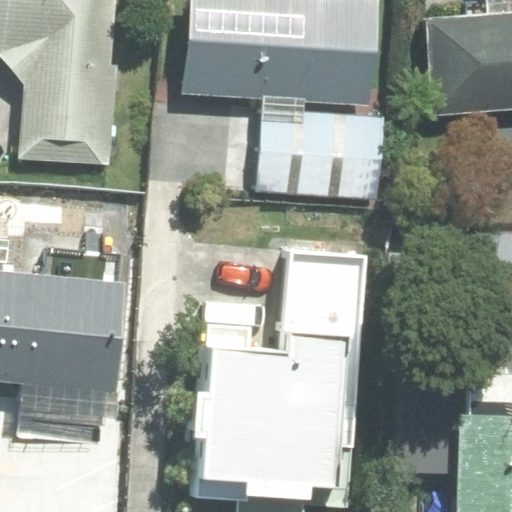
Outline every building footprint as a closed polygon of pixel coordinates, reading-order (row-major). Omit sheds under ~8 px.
[(0,0),(0,50),(21,73),(17,153),(104,156),(112,0),(0,0)] [(183,0),(178,82),(262,86),(255,182),(365,189),(370,107),(301,103),(302,90),(368,94),(373,0),(183,0)] [(511,0),(477,0),(423,3),(428,102),(511,98),(511,122),(480,124),(486,216),(511,214),(511,0)] [(0,256),(0,367),(20,370),(18,392),(107,401),(122,270),(114,268),(117,239),(57,232),(53,263),(0,256)] [(185,412),(195,413),(190,484),(233,488),(230,511),(296,511),(297,491),(343,494),(359,239),(286,233),(281,329),(204,323),(201,365),(189,364),(185,412)] [(452,394),(450,511),(511,511),(511,395),(510,395),(511,352),(466,353),(465,395),(452,394)]
